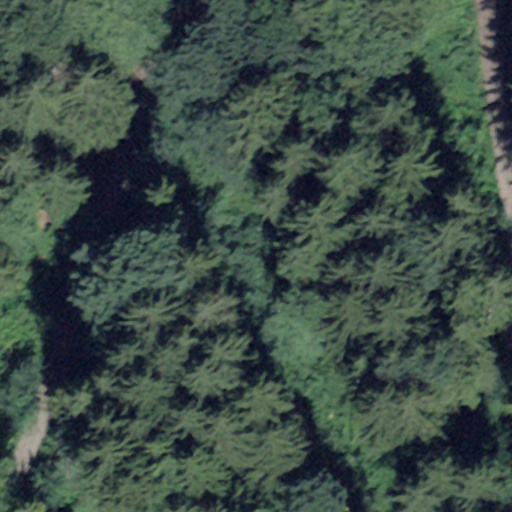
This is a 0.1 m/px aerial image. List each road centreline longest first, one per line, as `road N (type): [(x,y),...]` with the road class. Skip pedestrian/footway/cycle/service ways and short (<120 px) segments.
road 1 (track): [(4,511),(65,361),(174,0)]
road 2 (track): [(487,0),(511,178)]
